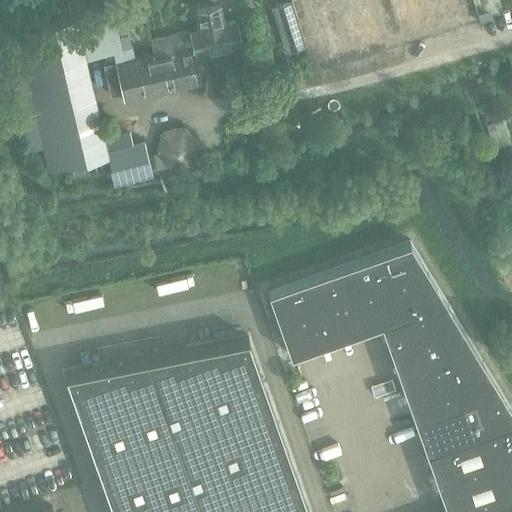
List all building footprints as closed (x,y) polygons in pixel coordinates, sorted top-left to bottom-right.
[(290,0),(289,0),(271,5),(286,53),(305,47),(290,0)] [(380,0),(384,13),(371,17),(376,35),(389,32),(391,35),(419,27),(417,20),(431,16),(426,0),(380,0)] [(197,11),(200,29),(189,32),(150,41),(152,53),(134,57),(132,47),(121,49),(112,7),(75,16),(75,19),(1,36),(20,114),(34,111),(48,170),(107,156),(114,182),(152,172),(144,141),(106,150),(85,58),(113,52),(115,62),(103,64),(111,96),(121,93),(123,100),(201,84),(195,55),(241,45),(236,22),(223,24),(220,6),(197,11)] [(487,38),(498,34),(494,21),(482,25),(487,38)] [(489,83),(474,88),(480,103),(495,98),(489,83)] [(182,126),(162,131),(156,147),(160,157),(171,168),(192,163),(198,140),(182,126)] [(290,355),(381,323),(447,511),(511,511),(511,408),(410,241),(268,291),(290,355)] [(309,511),(247,336),(64,373),(113,511),(309,511)]
